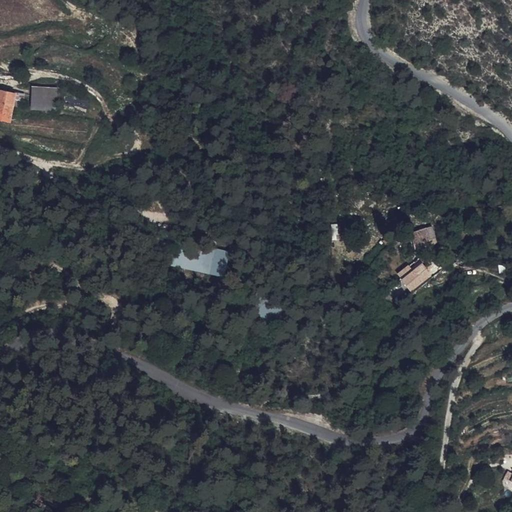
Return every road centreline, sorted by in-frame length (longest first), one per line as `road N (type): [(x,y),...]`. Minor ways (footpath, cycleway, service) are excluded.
road 1 (unclassified): [(0,357),(41,337),(72,336),(193,395),(337,437),(390,441),(411,436),(425,418),(439,379),(475,330),(511,308)]
road 2 (track): [(0,62),(85,86),(107,116),(137,137),(129,154),(82,166),(0,148)]
road 3 (track): [(0,223),(114,303),(110,320),(53,307),(30,310),(0,331)]
road 4 (unclassified): [(511,135),(494,116),(377,50),(366,27),(368,0)]
